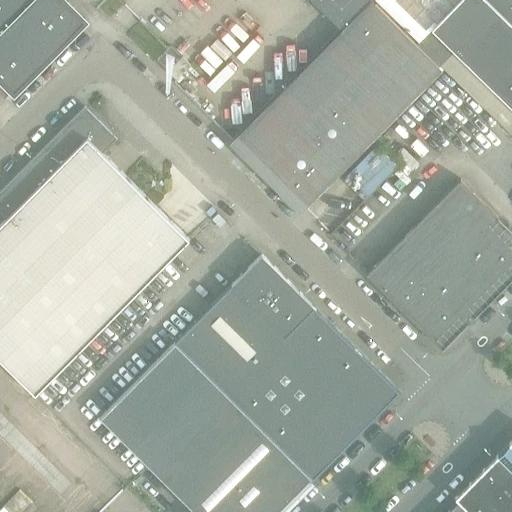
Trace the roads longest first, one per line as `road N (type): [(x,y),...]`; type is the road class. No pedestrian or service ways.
road 1 (residential): [(0,156),(101,52),(440,386)]
road 2 (residential): [(440,386),(317,511)]
